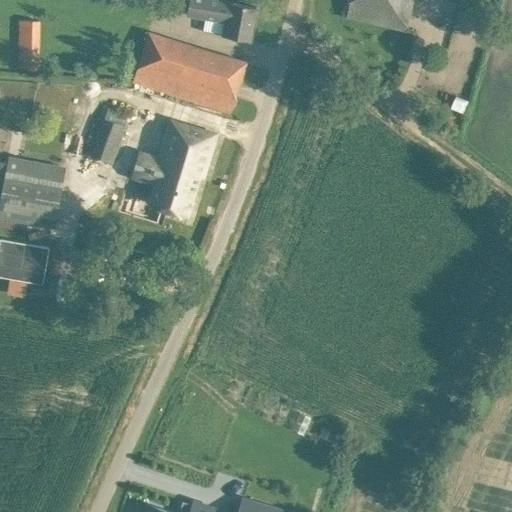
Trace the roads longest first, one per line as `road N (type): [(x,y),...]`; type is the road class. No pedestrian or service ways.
road 1 (unclassified): [(97,511),(238,193),(296,0)]
road 2 (track): [(511,199),(289,26)]
